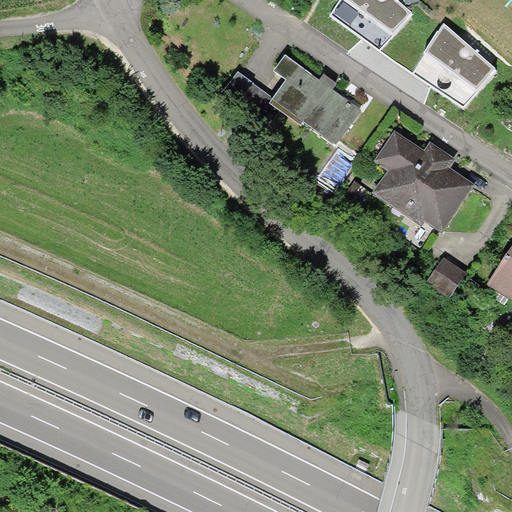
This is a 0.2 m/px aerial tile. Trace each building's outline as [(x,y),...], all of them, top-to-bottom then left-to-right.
[(412,14),(397,0),(341,0),(333,14),(379,50),(412,14)] [(494,68),(444,23),(413,74),(464,109),(494,68)] [(320,81),(285,57),(274,73),(286,82),(274,99),(270,105),(279,112),(302,128),(304,124),(336,147),(362,112),(333,91),(326,86),(320,81)] [(274,99),(237,73),(220,98),(267,130),(279,112),(270,105),(274,99)] [(324,76),(320,81),(326,86),(333,91),(337,85),(324,76)] [(425,152),(395,132),(374,163),(388,172),(372,196),(422,229),(425,224),(442,235),(475,186),(451,170),(457,161),(431,144),(425,152)] [(511,249),(487,286),(511,302),(511,249)] [(446,255),(430,280),(454,295),(470,270),(446,255)]
